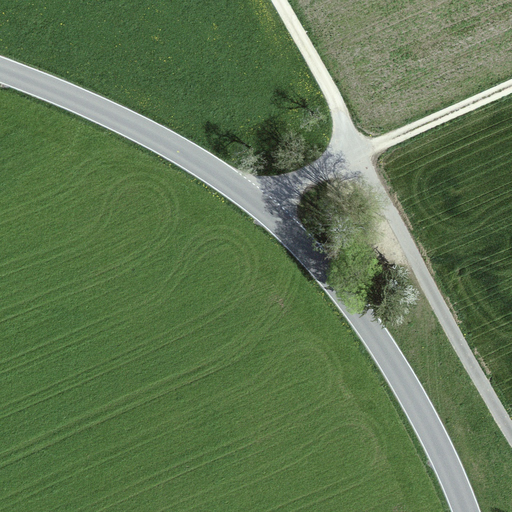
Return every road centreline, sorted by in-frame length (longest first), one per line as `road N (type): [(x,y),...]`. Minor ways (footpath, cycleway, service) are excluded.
road 1 (unclassified): [(259,203),(351,153),(511,435)]
road 2 (tertiary): [(259,203),(358,311),(431,432),(465,511)]
road 3 (track): [(276,0),(329,91),(351,153),(511,82)]
road 4 (tertiary): [(0,69),(135,126),(259,203)]
